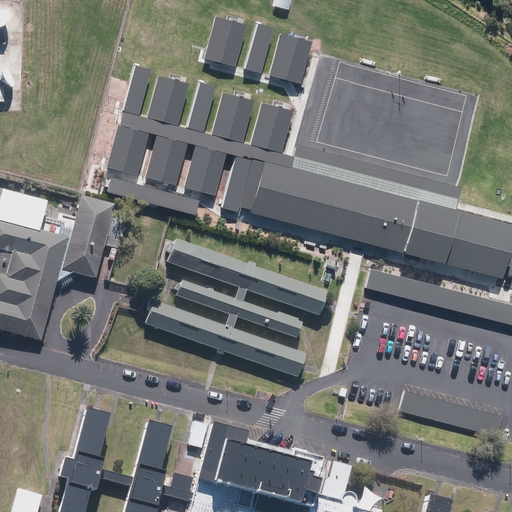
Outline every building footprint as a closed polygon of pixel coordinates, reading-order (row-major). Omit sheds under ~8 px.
[(291,0),(274,0),(273,5),(289,9),(291,0)] [(205,45),(203,55),(233,63),(243,22),(213,15),(205,45)] [(257,22),(245,65),(263,70),(275,27),(257,22)] [(278,32),(268,73),(298,80),(309,40),(278,32)] [(131,82),(124,110),(137,114),(148,69),(135,66),(131,82)] [(158,73),(148,113),(178,120),(188,80),(158,73)] [(200,80),(188,125),(201,128),(213,84),(200,80)] [(222,92),(212,132),(242,140),(252,100),(222,92)] [(261,102),(251,142),(281,150),(291,109),(261,102)] [(117,124),(106,165),(137,172),(147,132),(117,124)] [(156,133),(146,173),(176,181),(186,140),(156,133)] [(247,211),(504,276),(511,248),(511,246),(511,218),(455,204),(457,197),(460,185),(458,184),(297,143),(291,166),(235,151),(222,203),(238,207),(238,204),(248,207),(247,211)] [(197,144),(187,185),(217,192),(227,152),(197,144)] [(110,174),(106,188),(195,212),(199,197),(110,174)] [(0,328),(34,338),(40,340),(43,326),(46,317),(54,291),(69,238),(40,230),(49,200),(4,187),(0,200),(0,328)] [(63,272),(96,280),(104,247),(112,249),(109,261),(113,262),(122,228),(110,225),(115,207),(81,199),(63,272)] [(221,355),(293,380),(299,367),(300,364),(303,356),(230,331),(234,320),(293,340),(299,326),(294,324),(295,321),(275,315),(274,317),(239,304),(243,294),(315,319),(320,306),(324,295),(170,241),(162,265),(169,268),(235,291),(231,302),(210,294),(204,292),(178,283),(176,287),(174,292),(174,293),(173,299),(225,317),(221,328),(146,303),(145,303),(143,309),(146,310),(143,317),(141,327),(214,352),(214,354),(216,355),(220,357),(221,355)] [(364,287),(511,323),(511,303),(369,268),(364,287)] [(397,413),(494,438),(499,419),(402,393),(397,413)] [(187,505),(190,495),(158,488),(163,472),(158,468),(166,432),(149,428),(144,426),(142,425),(140,425),(139,426),(135,441),(126,476),(114,473),(103,470),(103,468),(102,466),(102,464),(103,459),(102,458),(100,458),(99,456),(98,455),(98,453),(105,418),(78,411),(68,451),(66,462),(60,461),(59,465),(56,464),(53,473),(52,477),(51,482),(60,484),(52,511),(78,511),(82,496),(82,495),(87,496),(91,479),(96,481),(123,488),(125,488),(120,505),(117,511),(149,511),(153,498),(153,495),(187,505)] [(188,444),(201,447),(207,424),(194,420),(188,444)] [(286,457),(239,445),(242,434),(208,425),(190,495),(189,496),(187,505),(184,511),(370,511),(349,506),(350,504),(350,499),(347,495),(342,494),(340,494),(338,496),(345,468),(288,453),(286,457)] [(11,511),(38,511),(43,494),(18,488),(11,511)] [(440,511),(442,505),(421,500),(419,499),(417,506),(415,511),(440,511)]
